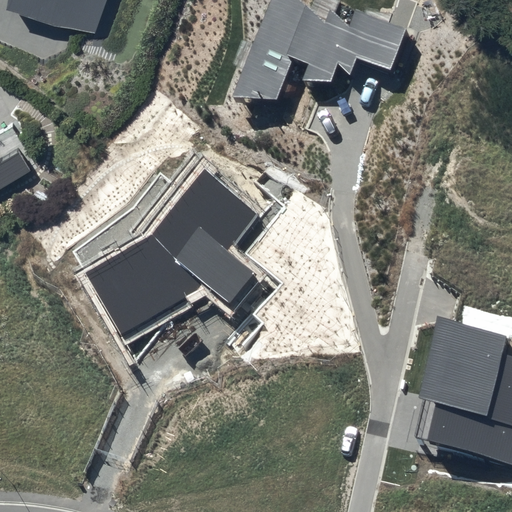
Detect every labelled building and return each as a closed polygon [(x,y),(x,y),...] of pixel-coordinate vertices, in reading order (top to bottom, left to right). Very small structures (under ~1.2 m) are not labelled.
[(10,0),(9,4),(96,32),(106,0),(10,0)] [(305,3),(301,0),(271,0),(232,98),(276,99),(293,58),(307,64),(301,80),(332,82),(339,64),(350,75),(357,57),(390,69),(405,28),(356,10),(349,26),(330,10),(325,22),(305,3)] [(0,189),(31,171),(18,152),(0,163),(0,189)] [(257,215),(204,171),(153,234),(86,273),(119,335),(203,285),(229,305),(253,273),(227,252),(257,215)] [(509,334),(439,317),(419,399),(437,403),(428,441),(511,461),(511,357),(503,355),(509,334)]
